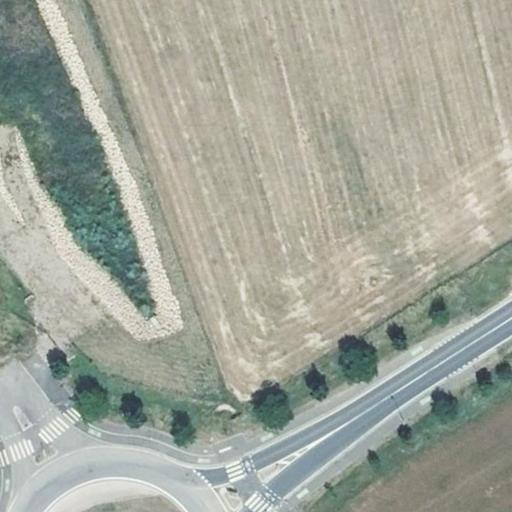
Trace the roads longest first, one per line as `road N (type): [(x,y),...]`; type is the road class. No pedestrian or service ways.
road 1 (primary): [(412,381),(240,469),(169,474)]
road 2 (primary): [(254,511),(412,381)]
road 3 (unclassified): [(100,464),(15,386),(0,397)]
